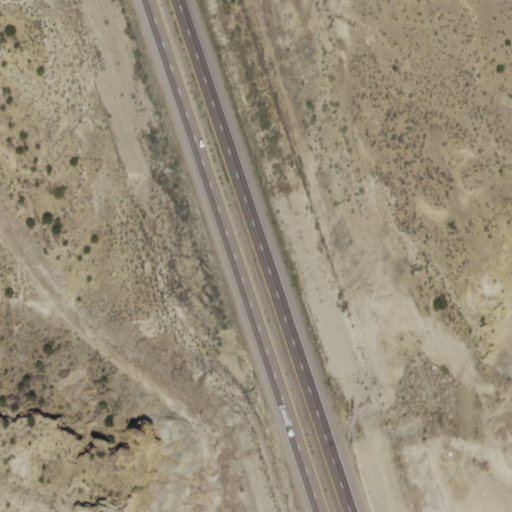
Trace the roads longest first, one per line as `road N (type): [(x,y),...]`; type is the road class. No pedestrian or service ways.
road 1 (trunk): [(350,511),(179,0)]
road 2 (trunk): [(151,0),(318,511)]
